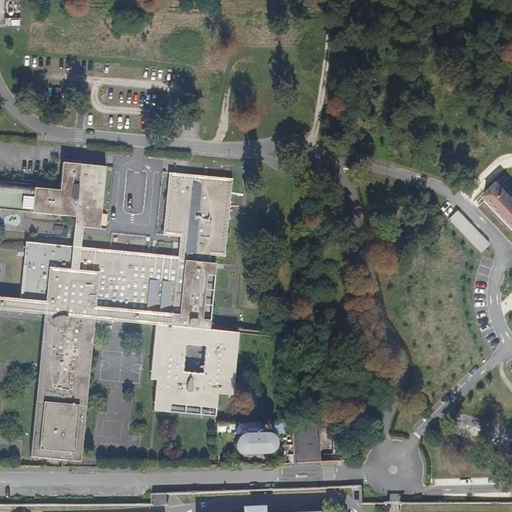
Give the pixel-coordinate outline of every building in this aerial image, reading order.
[(6,27),(20,25),(19,18),(5,20),(6,27)] [(100,229),(106,167),(63,163),(60,191),(0,185),(0,313),(43,317),(37,380),(29,457),(50,459),(58,460),(78,461),(87,387),(93,320),(155,326),(150,380),(155,381),(152,411),(216,418),(218,395),(233,396),(239,334),(210,331),(216,265),(210,264),(211,255),(226,257),(233,180),(169,173),(163,235),(181,237),(178,257),(81,248),(83,227),(100,229)] [(511,199),(496,183),(482,197),(511,228),(511,199)] [(293,419),(294,462),(321,461),(319,424),(309,419),(293,419)] [(271,435),(266,433),(260,434),(257,436),(253,440),(252,437),(246,434),(240,434),(236,437),(233,441),(233,447),(235,451),(239,454),(245,455),(250,454),(254,449),(258,453),(262,455),(267,455),(273,451),(275,444),(274,439),(271,435)] [(164,506),(164,496),(150,496),(150,506),(164,506)]
